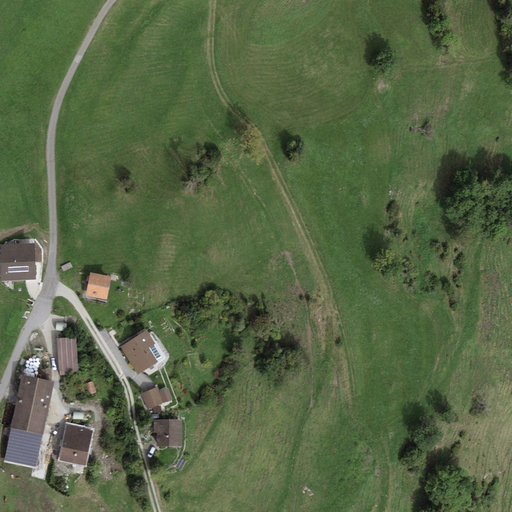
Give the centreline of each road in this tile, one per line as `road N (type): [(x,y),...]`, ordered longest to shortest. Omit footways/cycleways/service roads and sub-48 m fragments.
road 1 (track): [(214,0),(211,69),(316,255),(340,326),(355,415)]
road 2 (residential): [(0,397),(47,285),(54,120),(65,84),(114,0)]
road 3 (track): [(156,511),(121,364),(77,299),(47,285)]
